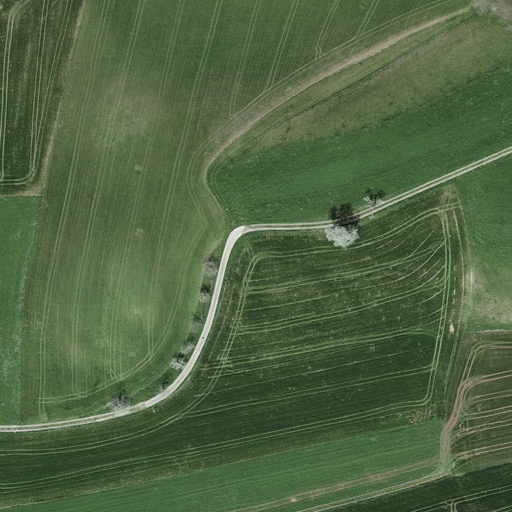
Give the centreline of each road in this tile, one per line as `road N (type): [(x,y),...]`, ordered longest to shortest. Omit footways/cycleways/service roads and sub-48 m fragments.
road 1 (track): [(0,431),(121,416),(179,384),(236,234),(341,227),(511,152)]
road 2 (track): [(305,511),(511,459)]
